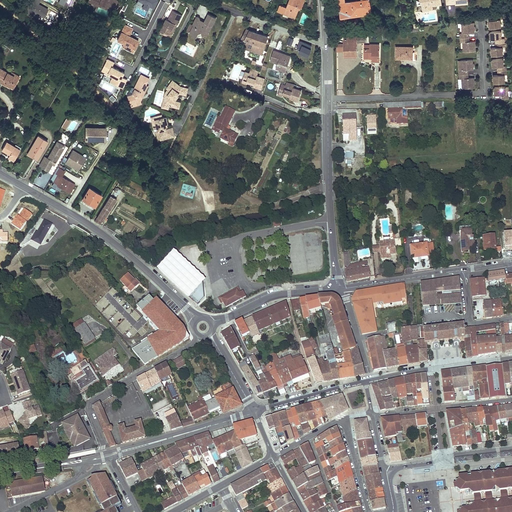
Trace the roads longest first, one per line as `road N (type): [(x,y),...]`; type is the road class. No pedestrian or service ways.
road 1 (tertiary): [(336,289),(326,46)]
road 2 (tertiary): [(20,185),(110,236),(198,319)]
road 3 (residential): [(198,334),(89,404),(102,455)]
road 4 (secondary): [(109,454),(253,412)]
road 5 (residential): [(326,46),(200,0)]
road 6 (tertiary): [(336,289),(264,299),(210,322)]
road 7 (residential): [(464,270),(342,288)]
road 8 (unknown): [(378,283),(377,210),(394,204),(397,235)]
